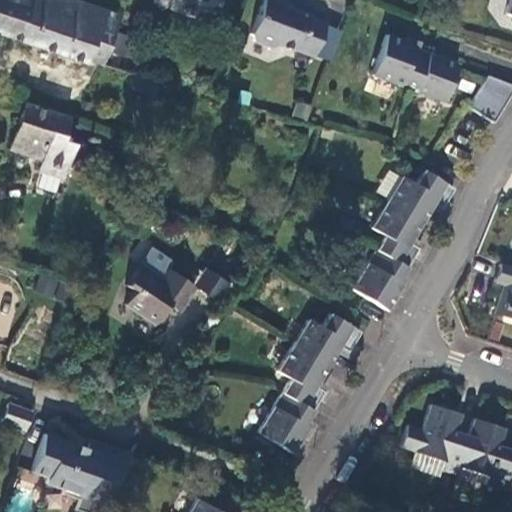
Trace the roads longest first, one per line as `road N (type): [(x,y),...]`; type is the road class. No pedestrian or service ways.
road 1 (residential): [(511,139),(400,341)]
road 2 (residential): [(400,341),(300,511)]
road 3 (residential): [(146,431),(0,379)]
